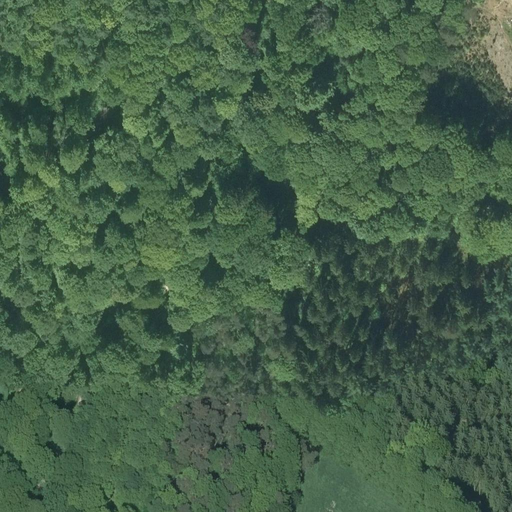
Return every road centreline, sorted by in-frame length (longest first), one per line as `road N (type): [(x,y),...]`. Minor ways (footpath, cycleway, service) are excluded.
road 1 (track): [(511,235),(395,201),(280,188),(232,197),(150,242)]
road 2 (unknown): [(210,214),(199,249),(136,310),(97,366),(62,455),(17,511)]
road 3 (track): [(0,178),(201,42),(246,0)]
road 4 (track): [(150,242),(109,281),(0,421)]
road 5 (track): [(210,214),(273,407)]
road 6 (track): [(194,162),(246,43),(254,0)]
road 7 (track): [(441,511),(317,433)]
